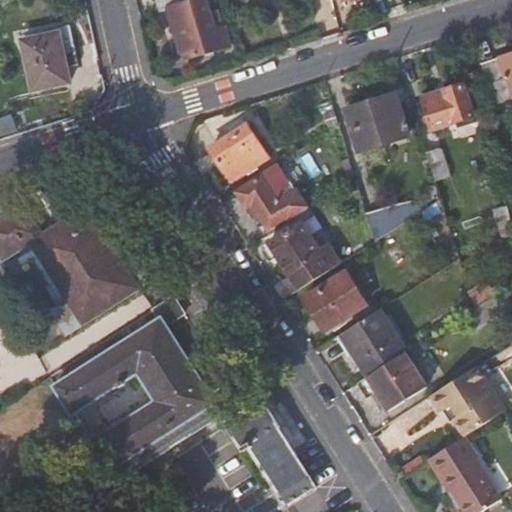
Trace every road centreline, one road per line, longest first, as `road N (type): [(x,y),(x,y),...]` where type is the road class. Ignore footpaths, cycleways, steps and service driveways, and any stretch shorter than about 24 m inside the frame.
road 1 (residential): [(391,511),(138,117)]
road 2 (residential): [(138,117),(505,0)]
road 3 (residential): [(0,160),(138,117)]
